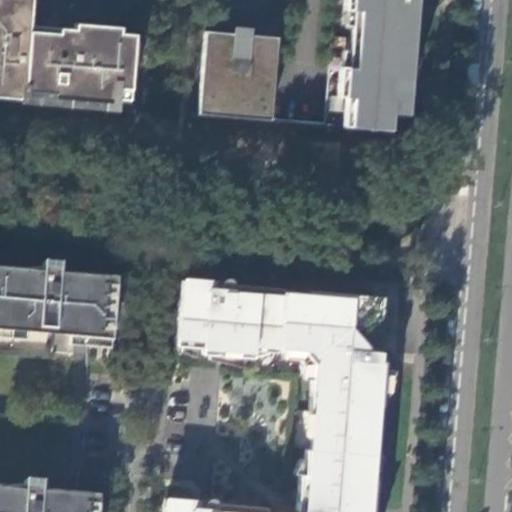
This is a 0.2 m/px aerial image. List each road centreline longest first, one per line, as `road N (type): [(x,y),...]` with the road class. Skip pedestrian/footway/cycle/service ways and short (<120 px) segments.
road 1 (tertiary): [(492,0),(452,511)]
road 2 (tertiary): [(496,511),(511,272)]
road 3 (residential): [(134,454),(152,448),(163,431),(161,412),(141,395),(116,401),(106,416),(111,442),(125,452)]
